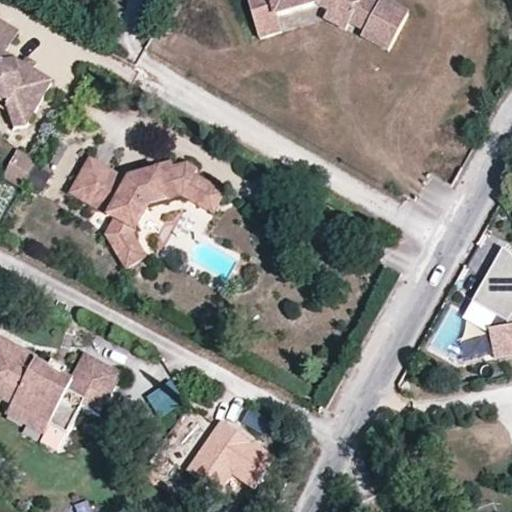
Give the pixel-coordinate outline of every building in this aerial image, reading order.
[(244,0),(255,36),(278,30),(273,13),(314,1),(315,3),(326,8),(331,0),(341,0),(347,3),(355,2),(355,0),(244,0)] [(374,2),(370,0),(355,0),(355,2),(347,3),(341,0),(331,0),(326,8),(321,16),(341,27),(345,20),(361,28),(374,2)] [(402,10),(383,0),(375,0),(374,2),(357,34),(382,47),(402,10)] [(0,97),(4,99),(2,104),(10,125),(23,123),(47,79),(1,53),(13,30),(0,22),(0,97)] [(38,159),(18,148),(2,176),(23,187),(35,165),(38,159)] [(175,169),(173,164),(158,169),(160,174),(147,178),(145,173),(128,179),(124,186),(106,177),(110,169),(89,158),(70,191),(114,215),(105,231),(117,268),(139,261),(131,237),(148,207),(180,196),(182,197),(194,177),(198,171),(187,165),(175,169)] [(34,167),(27,193),(43,197),(50,172),(34,167)] [(128,179),(110,169),(106,177),(124,186),(128,179)] [(160,174),(158,169),(145,173),(147,178),(160,174)] [(224,195),(194,177),(182,197),(212,215),(224,195)] [(496,358),(511,355),(511,256),(510,253),(503,249),(473,304),(508,323),(509,329),(491,332),(496,358)] [(461,345),(467,365),(491,357),(484,338),(461,345)] [(0,394),(16,403),(12,410),(50,430),(68,439),(83,411),(100,420),(121,378),(86,360),(73,386),(63,381),(60,386),(46,378),(49,373),(37,367),(38,364),(0,343),(0,394)] [(63,381),(67,373),(53,366),(49,373),(46,378),(60,386),(63,381)] [(157,420),(184,407),(173,383),(146,396),(157,420)] [(0,403),(12,410),(16,403),(0,394),(0,403)] [(12,410),(6,421),(44,441),(50,430),(12,410)] [(277,462),(222,425),(188,475),(221,497),(234,478),(256,493),(277,462)]
